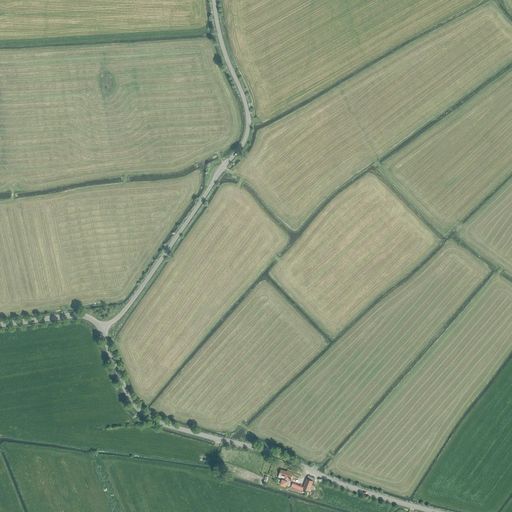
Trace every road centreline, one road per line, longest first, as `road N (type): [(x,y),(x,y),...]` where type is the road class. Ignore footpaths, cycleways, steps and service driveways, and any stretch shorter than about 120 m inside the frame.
road 1 (tertiary): [(436,511),(150,418),(129,397),(100,329)]
road 2 (unclassified): [(100,329),(124,310),(244,140),(247,112),(213,0)]
